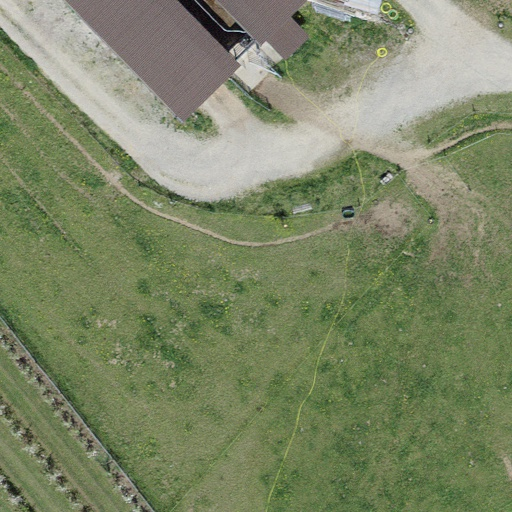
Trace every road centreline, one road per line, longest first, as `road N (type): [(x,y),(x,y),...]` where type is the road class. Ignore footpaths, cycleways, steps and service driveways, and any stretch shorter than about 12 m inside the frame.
road 1 (track): [(18,0),(185,159),(249,171),(314,156)]
road 2 (track): [(314,156),(478,41)]
